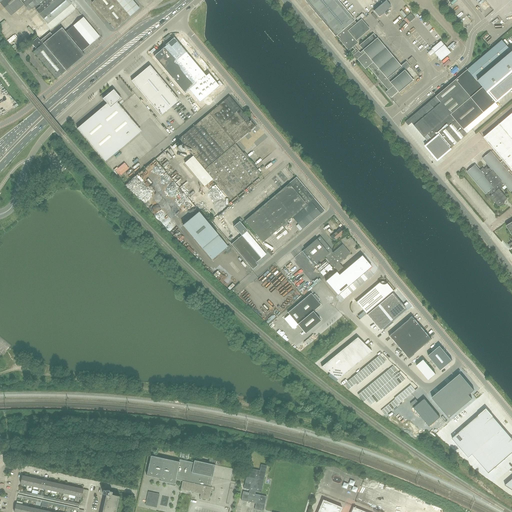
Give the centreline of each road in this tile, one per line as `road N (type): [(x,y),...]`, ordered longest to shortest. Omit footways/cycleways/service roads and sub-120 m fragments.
road 1 (track): [(0,373),(23,368),(234,402),(338,429),(432,472)]
road 2 (unclassified): [(511,271),(285,0)]
road 3 (unclassified): [(176,19),(40,140),(12,206),(0,214)]
road 4 (primary): [(0,167),(174,10)]
road 5 (primary): [(174,10),(130,35),(0,150)]
road 6 (unclassified): [(386,268),(348,299),(347,312),(424,386),(463,359)]
road 7 (unclassified): [(336,207),(233,86)]
road 8 (track): [(147,454),(53,444),(9,448),(0,458)]
road 9 (unclassified): [(126,176),(233,86)]
road 10 (unclassified): [(236,290),(336,207)]
